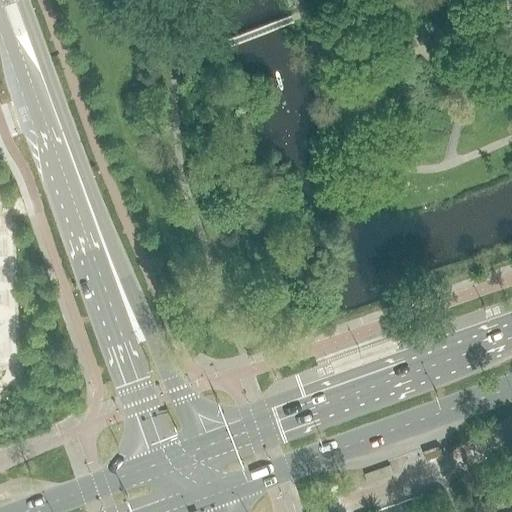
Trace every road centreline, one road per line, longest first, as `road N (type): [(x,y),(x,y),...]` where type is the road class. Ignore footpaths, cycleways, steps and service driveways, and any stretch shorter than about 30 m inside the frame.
road 1 (tertiary): [(196,449),(22,0)]
road 2 (tertiary): [(0,15),(159,463)]
road 3 (primary): [(511,337),(196,449)]
road 4 (primary): [(212,496),(511,388)]
road 5 (primary): [(159,463),(25,511)]
